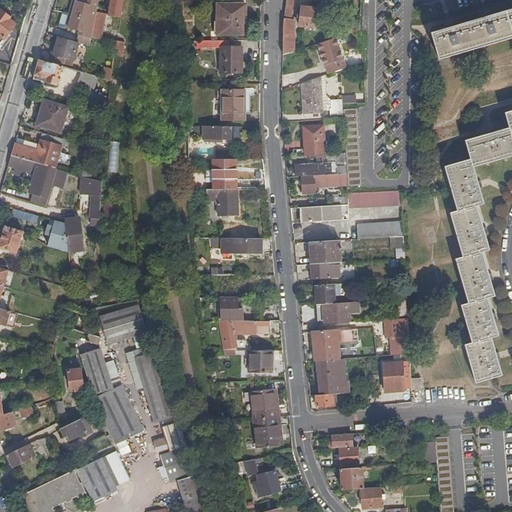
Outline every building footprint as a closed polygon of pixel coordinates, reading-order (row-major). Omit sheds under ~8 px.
[(95,14),(97,0),(88,0),(87,3),(76,0),(73,0),(65,26),(79,30),(78,34),(91,38),(91,36),(95,14)] [(122,0),(121,0),(110,0),(108,13),(120,15),(122,0)] [(291,0),(284,0),(283,16),(284,17),(281,54),(291,51),(293,17),(290,17),(291,0)] [(219,34),(246,34),(246,4),(219,4),(219,34)] [(325,31),(328,9),(300,6),(297,28),(325,31)] [(511,8),(431,32),(438,57),(511,36),(511,8)] [(0,10),(0,42),(14,25),(8,20),(10,17),(0,10)] [(91,36),(101,39),(105,15),(95,14),(91,36)] [(359,29),(360,19),(360,18),(349,18),(349,32),(359,29)] [(76,41),(79,42),(90,45),(91,38),(78,34),(76,41)] [(76,41),(58,36),(55,46),(52,54),(49,53),(46,62),(61,66),(65,55),(75,57),(79,42),(76,41)] [(240,70),(240,45),(227,45),(227,39),(203,39),(196,39),(197,46),(218,46),(218,70),(240,70)] [(336,39),(318,44),(327,74),(345,69),(336,39)] [(121,59),(124,44),(115,42),(113,57),(121,59)] [(46,62),(38,60),(32,79),(56,86),(63,66),(61,66),(46,62)] [(88,90),(83,105),(94,108),(102,110),(107,112),(109,95),(93,91),(97,76),(79,71),(76,86),(88,90)] [(322,76),(303,82),(305,114),(324,113),(322,76)] [(220,118),(244,118),(244,89),(220,89),(220,118)] [(61,131),(68,107),(44,100),(37,124),(61,131)] [(332,103),(332,119),(343,118),(342,104),(342,103),(332,103)] [(102,110),(94,108),(92,115),(100,117),(102,110)] [(444,167),(450,186),(455,186),(471,185),(477,184),(473,166),(511,155),(511,110),(505,112),(509,127),(465,140),(471,159),(444,167)] [(240,135),(240,124),(201,124),(202,138),(237,138),(237,135),(240,135)] [(306,154),(328,152),(326,125),(304,127),(306,154)] [(15,143),(14,142),(10,156),(54,169),(63,139),(43,133),(38,150),(23,145),(15,143)] [(347,172),(345,152),(337,152),(337,155),(338,163),(340,174),(347,172)] [(54,169),(10,156),(7,165),(6,166),(13,168),(12,174),(21,176),(22,172),(33,175),(27,193),(31,194),(29,201),(37,203),(44,205),(50,184),(54,169)] [(253,182),(252,158),(233,158),(233,182),(253,182)] [(297,173),(298,176),(301,176),(340,174),(338,163),(297,166),(297,167),(297,173)] [(66,172),(54,169),(50,184),(61,187),(66,172)] [(80,176),(92,180),(93,174),(81,171),(80,176)] [(204,172),(204,189),(217,189),(217,181),(211,181),(211,172),(204,172)] [(314,183),(347,181),(347,172),(340,174),(301,176),(302,194),(314,193),(314,183)] [(90,223),(98,224),(101,182),(92,180),(80,176),(79,193),(91,194),(90,223)] [(455,186),(450,186),(456,209),(447,212),(460,257),(452,260),(462,295),(490,293),(478,253),(486,250),(472,204),(481,202),(477,184),(471,185),(455,186)] [(236,212),(236,189),(217,189),(204,189),(205,201),(216,200),(216,212),(236,212)] [(344,204),(344,206),(398,204),(398,189),(393,190),(379,190),(374,191),(368,191),(363,191),(353,193),(348,193),(344,193),(344,195),(344,204)] [(332,193),(324,194),(325,203),(298,205),(298,207),(344,204),(344,195),(337,195),(338,193),(332,193)] [(102,215),(112,216),(113,202),(103,201),(102,215)] [(344,204),(298,207),(299,220),(345,217),(344,206),(344,204)] [(37,214),(12,208),(11,213),(36,220),(37,214)] [(66,222),(67,250),(82,249),(80,217),(66,218),(66,222)] [(46,244),(67,250),(66,222),(53,218),(51,225),(46,224),(44,232),(49,233),(46,244)] [(391,236),(400,236),(399,221),(354,223),(356,239),(391,236)] [(21,230),(3,225),(0,234),(0,247),(15,252),(21,230)] [(114,228),(114,236),(129,236),(129,227),(114,228)] [(401,257),(400,236),(391,236),(393,258),(401,257)] [(260,250),(260,237),(222,238),(221,238),(221,252),(233,252),(233,255),(262,255),(262,250),(260,250)] [(208,238),(208,249),(216,249),(216,238),(208,238)] [(338,240),(303,242),(305,263),(323,262),(339,261),(338,240)] [(323,262),(305,263),(307,279),(324,278),(323,262)] [(221,274),(219,274),(219,295),(230,295),(230,274),(221,274)] [(329,284),(310,286),(311,304),(318,304),(330,303),(330,296),(329,284)] [(490,293),(462,295),(465,302),(458,304),(460,314),(488,312),(484,298),(490,296),(490,293)] [(242,317),(242,296),(214,296),(215,300),(220,300),(220,318),(242,317)] [(405,318),(404,298),(392,299),(393,319),(405,318)] [(356,313),(356,301),(343,302),(330,303),(318,304),(319,324),(345,322),(344,314),(356,313)] [(0,323),(12,326),(16,312),(0,307),(0,323)] [(107,346),(144,336),(137,307),(100,317),(107,346)] [(495,335),(488,312),(460,314),(469,342),(462,344),(473,382),(500,374),(489,337),(495,335)] [(406,336),(405,318),(393,319),(388,319),(381,320),(383,337),(387,336),(406,336)] [(269,331),(269,320),(218,319),(223,349),(224,349),(230,348),(249,348),(252,348),(252,346),(249,346),(246,338),(235,337),(234,332),(257,332),(257,331),(269,331)] [(308,330),(309,341),(334,340),(353,339),(351,328),(308,330)] [(100,336),(87,333),(86,339),(98,343),(100,336)] [(407,354),(406,336),(387,336),(388,355),(392,354),(400,353),(407,354)] [(334,340),(309,341),(311,360),(316,360),(336,358),(334,340)] [(93,394),(112,388),(100,348),(81,354),(93,394)] [(252,348),(249,348),(249,372),(272,372),(272,365),(269,365),(269,349),(252,348)] [(172,419),(151,353),(133,359),(155,424),(172,419)] [(336,358),(316,360),(318,395),(335,393),(346,392),(345,382),(340,383),(338,358),(336,358)] [(382,390),(409,388),(409,378),(408,362),(381,365),(382,390)] [(73,391),(82,389),(79,368),(64,370),(67,387),(73,386),(73,391)] [(409,378),(409,388),(419,388),(418,377),(409,378)] [(141,433),(120,386),(94,398),(115,444),(141,433)] [(251,419),(276,416),(275,404),(272,404),(270,388),(248,390),(251,419)] [(314,395),(312,395),(313,407),(335,405),(335,393),(318,395),(314,395)] [(31,413),(27,404),(17,407),(20,416),(31,413)] [(0,429),(15,424),(10,410),(1,413),(0,413),(0,429)] [(83,416),(59,427),(63,436),(67,434),(70,439),(85,432),(86,435),(92,433),(85,417),(83,416)] [(277,428),(276,416),(251,419),(254,447),(276,445),(275,428),(277,428)] [(185,445),(177,421),(159,427),(162,438),(166,450),(185,445)] [(108,445),(102,433),(88,440),(94,452),(108,445)] [(351,447),(349,433),(330,435),(331,448),(338,448),(351,447)] [(166,450),(162,438),(153,441),(156,453),(166,450)] [(36,455),(29,441),(25,444),(31,458),(36,455)] [(434,461),(433,441),(425,442),(425,461),(434,461)] [(25,444),(5,453),(12,467),(31,458),(25,444)] [(195,472),(186,446),(158,455),(161,467),(164,476),(166,481),(195,472)] [(355,447),(351,447),(338,448),(339,465),(356,464),(355,447)] [(117,485),(130,479),(117,450),(103,457),(117,485)] [(259,470),(257,462),(262,461),(261,456),(252,458),(243,459),(247,473),(259,470)] [(118,489),(103,457),(78,469),(93,501),(118,489)] [(362,466),(339,467),(341,489),(363,487),(362,469),(362,466)] [(86,491),(81,482),(80,482),(75,472),(76,472),(75,469),(20,495),(21,498),(19,499),(22,504),(24,503),(26,508),(24,509),(25,511),(56,511),(55,508),(53,509),(52,506),(67,500),(68,502),(73,499),(72,496),(77,494),(78,497),(84,494),(83,492),(86,491)] [(262,496),(280,491),(275,470),(257,474),(262,496)] [(202,511),(207,511),(196,474),(174,481),(184,511),(202,511)] [(377,488),(359,490),(360,508),(379,508),(377,488)]
